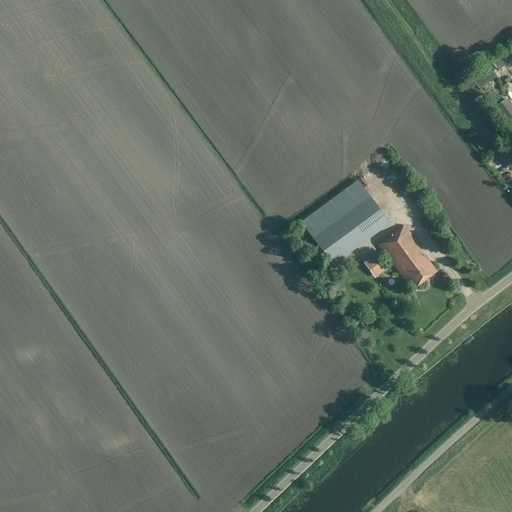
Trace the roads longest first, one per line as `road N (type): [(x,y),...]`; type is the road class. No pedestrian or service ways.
road 1 (unclassified): [(238,511),(511,275)]
road 2 (unclassified): [(375,511),(511,388)]
